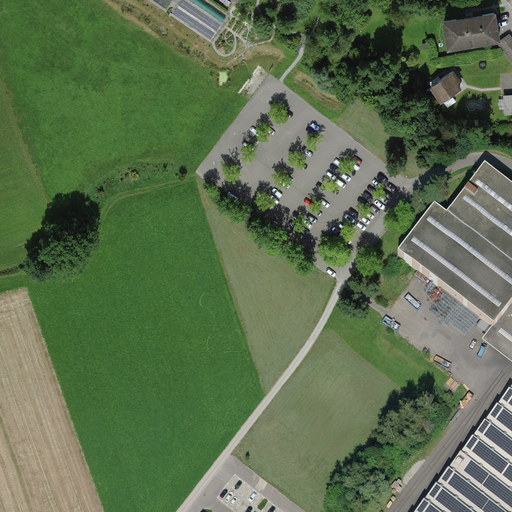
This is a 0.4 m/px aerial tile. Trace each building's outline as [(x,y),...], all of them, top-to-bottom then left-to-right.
[(449,46),(499,38),(495,11),(445,19),(449,46)] [(200,33),(215,39),(221,24),(206,18),(200,33)] [(511,35),(510,32),(497,41),(511,61),(511,35)] [(459,70),(434,86),(444,102),(470,87),(459,70)] [(511,392),(418,511),(511,511),(511,180),(488,162),(447,214),(437,206),(399,254),(495,329),(484,344),(510,365),(511,366),(511,392)]
